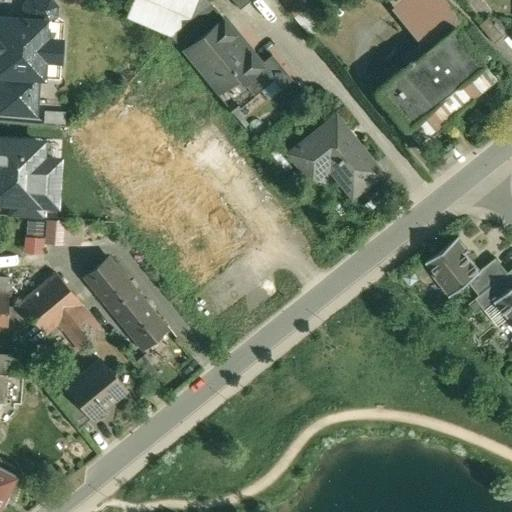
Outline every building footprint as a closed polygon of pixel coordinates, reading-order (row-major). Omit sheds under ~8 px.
[(24,17),(0,15),(0,72),(5,73),(35,75),(44,76),(45,58),(53,59),(54,37),(46,37),(47,20),(49,20),(56,14),(57,4),(53,0),(27,0),(25,2),(24,17)] [(211,2),(206,0),(133,0),(127,16),(171,34),(211,2)] [(231,0),(237,8),(247,0),(231,0)] [(447,0),(403,0),(399,4),(431,44),(452,27),(453,28),(463,20),(447,0)] [(270,55),(260,63),(211,1),(211,2),(171,34),(232,110),(282,69),(270,55)] [(503,35),(487,16),(479,24),(494,42),(503,35)] [(431,44),(378,87),(421,140),(495,79),(453,28),(452,27),(431,44)] [(35,75),(5,73),(5,86),(34,88),(35,75)] [(254,240),(127,85),(65,136),(191,290),(254,240)] [(5,86),(2,86),(0,108),(0,110),(36,113),(37,88),(5,86)] [(44,107),(43,118),(62,120),(64,109),(44,107)] [(353,140),(349,134),(351,132),(346,126),(343,128),(334,117),(291,152),(308,173),(326,159),(354,194),(379,173),(368,159),(371,156),(358,139),(353,140)] [(0,197),(8,198),(36,200),(38,158),(39,142),(0,139),(0,197)] [(56,159),(38,158),(36,200),(44,200),(54,201),(56,159)] [(36,200),(8,198),(7,214),(43,216),(44,200),(36,200)] [(65,220),(47,218),(44,240),(63,242),(65,220)] [(45,221),(28,219),(26,235),(43,237),(45,221)] [(65,220),(63,242),(79,244),(82,221),(65,220)] [(458,234),(425,260),(453,294),(471,280),(483,270),(482,269),(468,251),(471,249),(458,234)] [(498,256),(482,269),(483,270),(471,280),(482,293),(506,274),(510,271),(498,256)] [(117,263),(114,265),(107,258),(89,273),(96,280),(91,284),(142,347),(168,326),(117,263)] [(56,269),(20,299),(45,330),(59,319),(79,302),(82,300),(56,269)] [(482,293),(478,297),(487,308),(498,300),(498,299),(511,287),(511,281),(506,274),(482,293)] [(511,287),(498,299),(498,300),(511,316),(511,287)] [(9,289),(0,288),(0,321),(7,322),(9,289)] [(104,332),(79,302),(59,319),(83,349),(104,332)] [(159,335),(133,357),(145,372),(159,360),(152,352),(164,341),(159,335)] [(104,358),(70,385),(94,415),(127,389),(104,358)] [(10,373),(0,372),(0,396),(8,397),(10,373)] [(94,415),(70,385),(55,397),(79,427),(94,415)] [(0,502),(16,469),(0,461),(0,502)]
